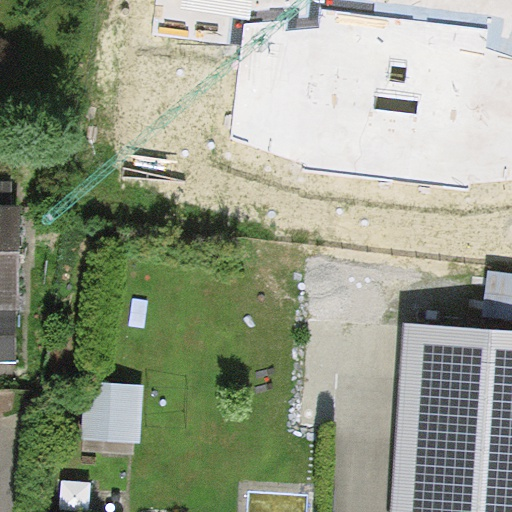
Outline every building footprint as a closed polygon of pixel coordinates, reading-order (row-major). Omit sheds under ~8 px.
[(511,182),(511,42),(487,31),(325,14),(244,26),(232,140),(307,168),(470,190),(511,182)] [(0,314),(18,314),(20,313),(21,208),(0,207),(0,314)] [(511,270),(495,269),(492,315),(511,316),(511,270)] [(0,364),(18,364),(18,314),(0,314),(0,364)] [(396,511),(511,511),(511,332),(408,327),(396,511)] [(142,444),(144,389),(87,386),(85,441),(142,444)]
